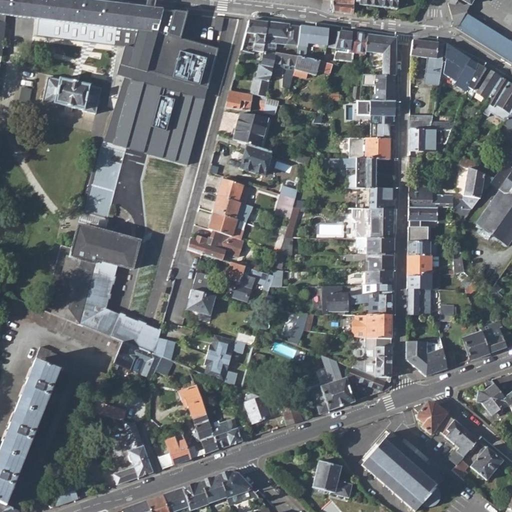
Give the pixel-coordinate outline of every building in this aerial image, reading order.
[(0,0),(0,67),(1,68),(7,16),(40,19),(38,35),(132,47),(131,49),(124,49),(117,76),(124,78),(103,142),(125,148),(187,166),(217,50),(179,38),(186,12),(163,9),(154,8),(80,0),(0,0)] [(148,0),(147,7),(154,8),(156,0),(148,0)] [(330,0),(333,12),(352,14),(352,0),(330,0)] [(378,0),(378,7),(396,9),(396,7),(397,0),(378,0)] [(511,46),(463,17),(471,5),(462,0),(449,0),(448,3),(454,27),(511,63),(511,60),(511,46)] [(247,51),(250,52),(250,51),(252,51),(252,49),(260,51),(261,44),(265,22),(247,19),(239,50),(247,51)] [(297,25),(265,22),(261,44),(274,46),(275,42),(293,45),(297,25)] [(339,31),(328,29),(326,47),(334,48),(339,31)] [(334,49),(347,50),(347,52),(363,54),(364,52),(366,34),(339,31),(334,48),(334,49)] [(395,76),(395,38),(373,35),(366,34),(364,52),(381,54),(380,76),(383,76),(395,76)] [(443,43),(412,40),(410,56),(426,58),(424,83),(439,85),(443,61),(442,58),(443,43)] [(469,75),(471,77),(476,63),(446,44),(445,58),(446,58),(444,73),(463,85),(469,75)] [(262,51),(260,64),(258,64),(256,77),(251,79),(248,92),(259,95),(265,95),(270,67),(273,53),(262,51)] [(273,53),(270,67),(281,69),(278,87),(288,89),(291,75),(292,70),(295,57),(273,53)] [(295,57),(292,70),(291,75),(303,78),(304,73),(314,75),(316,69),(328,73),(330,65),(322,62),(295,57)] [(473,89),(488,99),(501,79),(476,63),(471,77),(470,79),(473,81),(474,79),(478,81),(473,89)] [(394,100),(395,76),(383,76),(380,76),(365,75),(361,75),(360,84),(375,84),(376,92),(371,92),(371,99),(394,100)] [(80,110),(93,114),(99,89),(87,86),(87,84),(58,78),(58,79),(46,76),(40,100),(54,104),(54,103),(80,109),(80,110)] [(490,113),(504,121),(511,108),(511,85),(501,79),(488,99),(481,112),(488,116),(490,113)] [(245,109),(248,92),(228,89),(224,106),(245,109)] [(265,95),(259,95),(256,111),(262,112),(265,96),(265,95)] [(278,100),(265,96),(262,112),(273,114),(278,100)] [(368,113),(368,137),(389,137),(389,114),(394,115),(394,100),(371,99),(356,98),(356,113),(368,113)] [(502,123),(511,128),(511,108),(504,121),(502,123)] [(232,139),(258,147),(266,115),(238,110),(232,139)] [(313,121),(322,121),(322,112),(316,110),(313,121)] [(433,115),(410,115),(409,128),(430,129),(432,121),(433,115)] [(430,129),(451,130),(455,121),(432,121),(430,129)] [(447,143),(451,130),(430,129),(409,128),(409,149),(435,150),(435,143),(447,143)] [(239,167),(262,175),(265,166),(268,167),(271,160),(267,159),(270,151),(258,147),(232,139),(217,134),(216,139),(245,148),(239,167)] [(389,137),(368,137),(366,137),(349,137),(349,157),(365,157),(376,158),(381,158),(388,158),(389,137)] [(107,218),(125,148),(103,142),(82,212),(107,218)] [(308,156),(311,156),(311,143),(306,143),(304,150),(301,153),(299,152),(297,155),(308,156)] [(441,157),(455,163),(459,156),(444,150),(441,157)] [(500,190),(482,215),(476,223),(507,245),(511,238),(511,151),(493,178),(490,182),(500,190)] [(356,166),(356,173),(355,173),(347,176),(347,187),(359,187),(368,188),(376,188),(376,158),(365,157),(349,157),(324,156),(324,165),(356,166)] [(468,168),(472,170),(477,163),(459,156),(455,163),(468,168)] [(388,158),(381,158),(381,166),(393,166),(393,158),(388,158)] [(482,174),(485,166),(477,163),(472,170),(482,174)] [(471,208),(490,182),(493,178),(482,174),(472,170),(468,168),(463,199),(453,199),(452,195),(432,195),(432,196),(423,195),(423,193),(408,193),(408,207),(422,207),(432,207),(437,207),(455,208),(471,208)] [(285,177),(283,184),(296,188),(296,186),(298,180),(285,177)] [(248,187),(221,178),(216,195),(236,201),(239,202),(243,203),(245,198),(248,187)] [(293,198),(296,188),(283,184),(280,194),(293,198)] [(376,188),(368,188),(359,187),(359,191),(355,191),(355,208),(364,208),(368,208),(392,209),(393,189),(376,188)] [(275,213),(288,218),(291,206),(293,198),(280,194),(275,213)] [(216,195),(212,212),(231,218),(234,219),(234,218),(236,213),(240,214),(243,203),(239,202),(236,201),(216,195)] [(283,236),(289,236),(298,206),(291,206),(288,218),(283,234),(283,236)] [(392,209),(368,208),(364,208),(355,208),(349,207),(348,216),(352,221),(352,237),(367,237),(392,238),(392,209)] [(437,220),(437,207),(432,207),(422,207),(408,207),(408,219),(437,220)] [(231,218),(212,212),(207,229),(211,230),(230,236),(239,239),(243,222),(239,220),(235,219),(234,219),(231,218)] [(278,233),(283,234),(288,218),(275,213),(270,230),(278,233)] [(141,241),(78,223),(55,300),(52,312),(79,323),(152,349),(159,330),(106,309),(117,267),(133,270),(141,241)] [(230,236),(211,230),(209,237),(206,238),(195,234),(194,240),(189,239),(187,248),(221,259),(223,251),(236,255),(241,239),(239,239),(230,236)] [(278,233),(274,247),(273,250),(278,251),(283,236),(283,234),(278,233)] [(367,237),(367,254),(392,254),(392,238),(367,237)] [(407,254),(429,255),(430,242),(407,241),(407,254)] [(453,255),(455,255),(461,255),(459,243),(453,243),(453,255)] [(273,269),(280,269),(285,253),(278,253),(273,269)] [(225,254),(224,259),(236,262),(237,256),(225,254)] [(364,270),(391,271),(392,254),(367,254),(346,254),(346,259),(362,260),(362,270),(364,270)] [(407,274),(421,275),(421,273),(431,273),(431,264),(431,255),(429,255),(407,254),(407,274)] [(231,296),(245,300),(252,280),(264,284),(265,280),(270,282),(272,275),(230,262),(225,277),(236,280),(231,296)] [(391,271),(364,270),(364,284),(391,284),(391,271)] [(191,289),(204,293),(207,281),(207,279),(204,279),(206,274),(198,272),(197,276),(195,275),(191,289)] [(407,288),(430,289),(431,273),(421,273),(421,275),(407,274),(407,288)] [(463,281),(467,288),(474,281),(468,276),(463,281)] [(466,289),(467,295),(478,285),(474,281),(467,288),(466,289)] [(500,288),(495,283),(487,294),(496,302),(501,297),(496,292),(500,288)] [(391,291),(391,284),(364,284),(361,284),(361,288),(347,292),(341,292),(341,285),(321,285),(321,313),(328,313),(328,310),(348,310),(349,295),(378,291),(391,291)] [(430,314),(430,289),(407,288),(406,313),(430,314)] [(186,309),(209,315),(214,295),(204,293),(191,289),(186,309)] [(379,314),(391,315),(391,291),(378,291),(349,295),(350,303),(375,300),(376,296),(379,296),(379,314)] [(7,309),(116,354),(121,341),(79,323),(52,312),(49,311),(13,296),(7,309)] [(450,314),(453,314),(454,306),(439,306),(440,314),(450,314)] [(299,343),(309,316),(300,313),(290,340),(299,343)] [(365,336),(390,337),(391,315),(379,314),(355,314),(353,317),(352,330),(355,332),(355,335),(365,336)] [(505,347),(501,334),(499,330),(503,328),(500,320),(479,327),(480,332),(488,353),(505,347)] [(244,342),(248,343),(250,335),(237,331),(235,339),(244,342)] [(462,338),(469,360),(488,353),(480,332),(462,338)] [(203,374),(233,385),(236,373),(226,370),(231,350),(242,353),(244,342),(235,339),(213,333),(211,344),(208,343),(203,364),(205,364),(203,374)] [(160,356),(170,360),(174,341),(157,336),(154,351),(154,354),(160,356)] [(390,382),(390,337),(365,336),(364,372),(384,380),(390,382)] [(132,371),(138,373),(138,371),(142,373),(141,374),(151,378),(154,371),(160,356),(154,354),(121,341),(116,354),(113,363),(129,369),(130,368),(133,369),(132,371)] [(443,353),(442,347),(426,352),(425,349),(425,341),(406,341),(406,359),(425,376),(446,368),(443,353)] [(441,343),(425,349),(426,352),(442,347),(441,343)] [(0,501),(5,504),(59,369),(73,375),(78,362),(50,351),(51,349),(40,345),(0,444),(0,501)] [(453,351),(443,353),(446,368),(455,365),(453,351)] [(160,356),(154,371),(165,376),(171,361),(170,360),(160,356)] [(75,376),(102,386),(107,374),(80,362),(75,376)] [(347,377),(380,390),(382,385),(384,380),(364,372),(352,367),(347,377)] [(314,397),(320,413),(354,401),(345,378),(335,381),(334,377),(329,379),(330,383),(320,386),(322,394),(314,397)] [(186,404),(191,417),(192,417),(204,412),(193,384),(177,390),(182,405),(186,404)] [(481,402),(490,415),(506,403),(503,398),(493,385),(482,393),(477,392),(476,402),(481,402)] [(506,403),(511,411),(511,391),(503,398),(506,403)] [(244,401),(252,423),(270,416),(264,398),(260,396),(244,401)] [(436,431),(444,437),(448,432),(446,430),(453,421),(453,420),(433,403),(426,402),(416,406),(411,407),(415,419),(417,425),(418,427),(431,438),(436,431)] [(92,412),(122,420),(124,410),(96,403),(92,412)] [(280,404),(286,425),(311,416),(280,404)] [(204,412),(192,417),(197,433),(193,434),(197,443),(201,442),(205,453),(217,449),(210,429),(204,412)] [(210,429),(217,449),(250,438),(245,425),(236,428),(233,419),(219,424),(219,425),(210,429)] [(133,422),(122,420),(129,439),(124,440),(128,453),(128,456),(133,466),(112,474),(116,485),(151,472),(133,422)] [(449,459),(457,465),(460,461),(477,440),(453,421),(446,430),(448,432),(444,437),(458,449),(449,459)] [(402,442),(387,430),(358,462),(413,511),(421,504),(424,507),(428,507),(432,507),(435,505),(438,502),(439,498),(439,494),(438,490),(435,488),(446,476),(444,473),(405,438),(402,442)] [(184,445),(181,436),(164,442),(172,465),(189,459),(184,445)] [(184,445),(189,459),(198,456),(193,442),(184,445)] [(470,467),(485,480),(502,461),(485,448),(470,467)] [(452,471),(459,477),(467,466),(460,461),(457,465),(452,471)] [(312,488),(313,488),(325,492),(333,493),(333,495),(348,498),(351,485),(345,483),(346,482),(343,482),(343,483),(336,481),(340,467),(318,462),(312,488)] [(74,490),(80,485),(87,495),(82,482),(82,481),(78,482),(69,470),(55,506),(77,498),(74,490)] [(226,497),(227,498),(246,491),(249,488),(237,474),(227,472),(218,475),(226,497)] [(200,482),(208,504),(209,504),(226,497),(218,475),(200,482)] [(91,493),(88,480),(82,482),(87,495),(91,493)] [(189,506),(191,510),(208,504),(200,482),(183,488),(189,506)] [(162,495),(168,511),(171,511),(189,506),(183,488),(162,495)] [(246,491),(227,498),(230,506),(257,496),(249,488),(246,491)] [(323,498),(325,492),(313,488),(311,495),(323,498)] [(168,511),(162,495),(147,501),(150,511),(168,511)] [(21,511),(5,504),(0,501),(0,511),(21,511)] [(150,511),(147,501),(123,509),(123,511),(150,511)]
